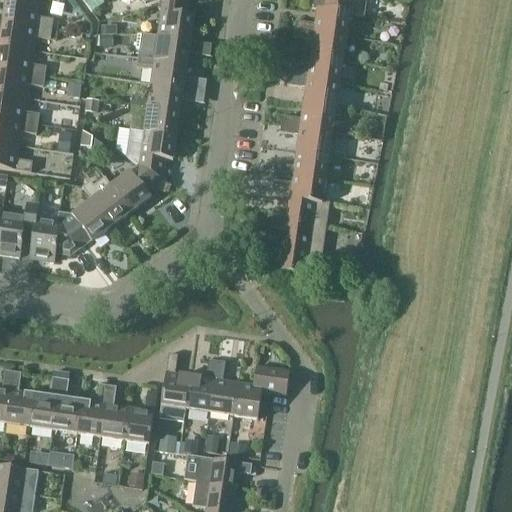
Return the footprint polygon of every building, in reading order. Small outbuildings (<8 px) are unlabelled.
[(41,4),(11,0),(6,0),(4,24),(53,31),(54,21),(38,19),(41,4)] [(157,38),(191,43),(195,18),(188,17),(190,0),(180,0),(162,5),(157,38)] [(312,10),(318,11),(351,16),(365,18),(367,0),(324,0),(323,1),(314,0),(312,10)] [(318,11),(315,25),(297,23),(296,32),(348,39),(351,16),(318,11)] [(0,48),(34,53),(36,39),(51,41),(53,31),(4,24),(0,48)] [(348,39),(296,32),(295,39),(313,42),(311,58),(344,63),(348,39)] [(139,59),(188,66),(191,43),(157,38),(142,35),(142,36),(138,35),(136,49),(140,49),(139,59)] [(0,48),(0,71),(46,79),(47,68),(32,66),(34,53),(0,48)] [(344,63),(311,58),(309,73),(290,70),(289,79),(341,86),(344,63)] [(151,85),(184,90),(188,66),(139,59),(137,69),(153,72),(151,85)] [(0,96),(27,100),(29,87),(44,89),(46,79),(0,71),(0,96)] [(306,89),(304,105),(337,110),(341,86),(289,79),(288,87),(306,89)] [(132,107),(181,114),(184,90),(151,85),(149,99),(133,97),(132,107)] [(0,120),(39,126),(40,116),(25,114),(27,100),(0,96),(0,120)] [(304,105),(302,120),(283,118),(282,125),(334,133),(337,110),(304,105)] [(128,130),(177,138),(181,114),(132,107),(128,130)] [(0,145),(20,148),(22,134),(37,136),(39,126),(0,120),(0,145)] [(334,133),(282,125),(281,134),(299,137),(297,151),(331,156),(334,133)] [(177,138),(128,130),(125,156),(139,166),(164,182),(167,161),(174,162),(177,138)] [(20,148),(0,145),(0,169),(32,175),(33,163),(18,161),(20,148)] [(331,156),(297,151),(295,168),(276,165),(275,172),(327,180),(331,156)] [(112,186),(132,214),(152,199),(148,194),(164,182),(139,166),(112,186)] [(292,184),(290,199),(324,204),(327,180),(275,172),(274,182),(292,184)] [(0,188),(7,190),(9,178),(0,176),(0,188)] [(106,180),(95,188),(91,183),(83,189),(92,201),(112,229),(132,214),(112,186),(111,187),(106,180)] [(288,211),(284,214),(275,213),(274,221),(327,229),(330,205),(324,204),(290,199),(288,211)] [(59,215),(58,222),(62,222),(62,224),(63,224),(82,249),(91,242),(92,244),(112,229),(92,201),(72,216),(59,215)] [(36,232),(38,219),(40,206),(28,205),(26,219),(3,215),(0,236),(0,256),(21,259),(25,231),(35,232),(36,232)] [(35,232),(31,261),(55,264),(56,255),(71,257),(82,249),(63,224),(62,224),(62,222),(58,222),(38,219),(36,232),(35,232)] [(283,247),(323,253),(327,229),(274,221),(273,231),(281,232),(285,237),(283,247)] [(320,278),(322,259),(323,253),(283,247),(281,258),(277,261),(268,260),(267,270),(320,278)] [(169,356),(162,407),(160,419),(184,423),(190,378),(176,376),(178,357),(169,356)] [(190,378),(184,423),(185,423),(186,411),(211,414),(218,363),(210,362),(207,380),(190,378)] [(218,363),(211,414),(234,418),(238,385),(223,383),(226,364),(218,363)] [(263,393),(287,397),(290,373),(257,368),(254,387),(238,385),(234,418),(258,422),(263,393)] [(0,424),(6,425),(13,374),(6,373),(3,391),(0,390),(0,424)] [(35,396),(30,429),(54,432),(62,374),(54,373),(53,379),(50,398),(35,396)] [(13,374),(6,425),(30,429),(35,396),(19,394),(22,375),(13,374)] [(62,374),(54,432),(78,436),(83,403),(67,401),(70,382),(71,375),(62,374)] [(101,439),(109,387),(101,386),(98,405),(83,403),(78,436),(101,439)] [(125,443),(130,410),(114,407),(117,389),(109,387),(101,439),(125,443)] [(150,446),(157,394),(148,393),(146,412),(130,410),(125,443),(150,446)] [(188,457),(184,481),(197,483),(236,489),(238,478),(242,474),(251,476),(253,466),(200,459),(188,457)] [(163,477),(164,466),(153,464),(151,476),(163,477)] [(39,473),(0,466),(0,492),(35,497),(39,473)] [(232,511),(236,489),(197,483),(193,507),(207,510),(207,511),(232,511)] [(33,511),(35,497),(0,492),(0,511),(33,511)]
